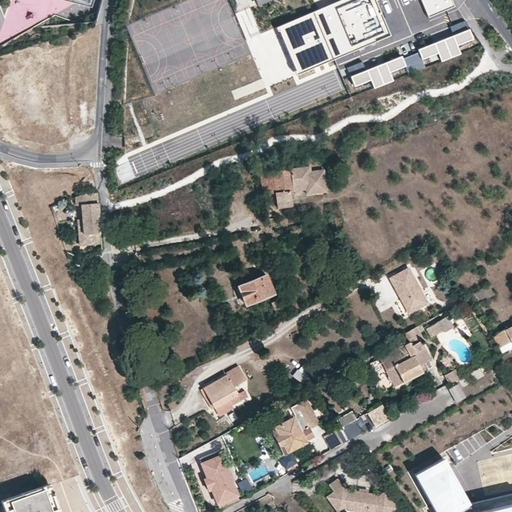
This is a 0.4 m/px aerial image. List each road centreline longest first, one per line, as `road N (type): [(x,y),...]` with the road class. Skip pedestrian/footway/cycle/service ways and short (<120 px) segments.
road 1 (residential): [(193,511),(108,258),(99,153)]
road 2 (tertiary): [(0,217),(116,511)]
road 3 (unknown): [(162,427),(204,374),(312,308),(377,282)]
road 4 (residential): [(116,0),(99,153)]
